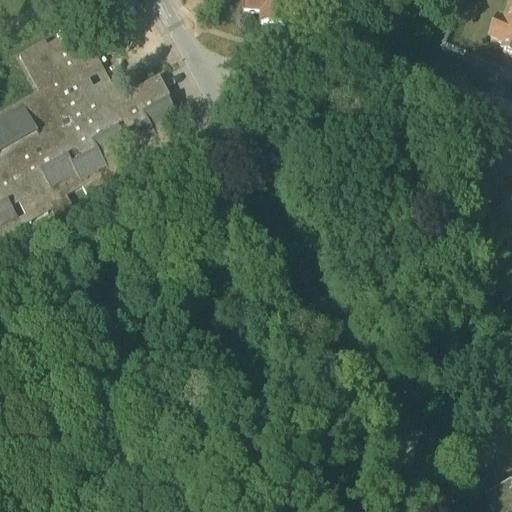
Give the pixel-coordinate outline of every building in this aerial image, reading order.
[(307,0),(242,0),(242,7),(241,11),(260,13),(259,25),(286,27),(287,16),(306,18),(307,0)] [(511,0),(511,6),(504,25),(497,22),(489,41),(504,48),(501,54),(511,58),(511,0)] [(0,238),(21,227),(23,228),(24,228),(22,223),(18,216),(11,204),(9,200),(17,196),(18,200),(25,212),(29,219),(30,219),(29,217),(42,210),(43,212),(47,209),(46,208),(58,201),(59,203),(60,202),(57,196),(81,183),(82,185),(87,193),(88,193),(87,191),(111,177),(112,179),(114,179),(108,168),(132,155),(133,157),(138,165),(139,165),(138,163),(162,150),(163,152),(164,151),(159,141),(182,127),(183,129),(185,129),(170,102),(172,101),(171,99),(169,100),(164,91),(166,90),(159,76),(157,77),(158,78),(120,100),(119,98),(113,87),(92,99),(81,79),(102,67),(85,36),(64,47),(62,44),(75,37),(70,27),(56,34),(59,39),(47,46),(45,42),(19,55),(19,56),(21,55),(42,93),(0,115),(0,238)] [(39,92),(0,112),(0,115),(42,93),(21,55),(19,56),(39,92)] [(113,87),(102,67),(81,79),(92,99),(113,87)] [(157,77),(119,98),(120,100),(158,78),(157,77)] [(187,127),(172,101),(170,102),(185,129),(187,127)] [(167,138),(183,129),(182,127),(159,141),(164,151),(163,152),(162,150),(138,163),(139,165),(155,156),(166,177),(170,175),(165,166),(175,160),(179,170),(183,167),(167,138)] [(117,166),(133,157),(132,155),(108,168),(114,179),(112,179),(111,177),(87,191),(88,193),(105,183),(116,204),(120,202),(115,193),(124,188),(129,197),(133,195),(117,166)] [(165,166),(170,175),(179,170),(175,160),(165,166)] [(66,194),(82,185),(81,183),(57,196),(60,202),(59,203),(58,201),(46,208),(47,209),(51,207),(62,228),(66,226),(61,217),(70,212),(76,221),(79,219),(66,194)] [(115,193),(120,202),(129,197),(124,188),(115,193)] [(511,201),(490,220),(492,222),(484,228),(491,235),(498,229),(511,246),(511,252),(499,263),(498,261),(482,274),(505,301),(511,295),(511,201)] [(30,219),(43,212),(42,210),(29,217),(30,219)] [(22,223),(29,219),(25,212),(18,216),(22,223)] [(61,217),(66,226),(76,221),(70,212),(61,217)] [(4,238),(23,228),(21,227),(0,238),(0,255),(11,249),(4,238)] [(511,511),(511,487),(510,485),(487,497),(495,511),(511,511)]
